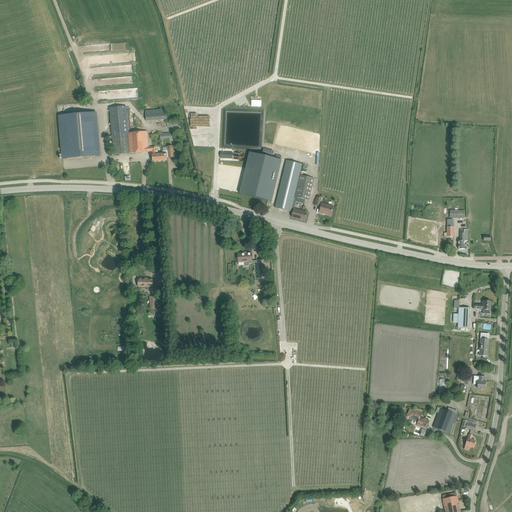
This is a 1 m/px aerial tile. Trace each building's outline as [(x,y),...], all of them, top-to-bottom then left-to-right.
[(110,108),(111,121),(127,120),(126,107),(110,108)] [(59,116),(63,159),(100,156),(96,113),(59,116)] [(111,121),(112,134),(128,133),(127,120),(111,121)] [(149,152),(148,147),(147,131),(128,133),(130,153),(149,152)] [(128,133),(112,134),(114,155),(128,154),(130,153),(128,133)] [(152,151),(152,155),(158,154),(158,151),(155,151),(155,146),(148,147),(149,152),(152,151)] [(163,154),(161,154),(161,161),(167,160),(167,157),(168,157),(173,157),(173,146),(167,146),(168,151),(163,151),(163,154)] [(281,160),(249,152),(240,194),(272,201),(272,200),(273,195),(278,175),(281,160)] [(275,208),(293,212),(294,209),(297,199),(294,198),(297,186),(298,186),(300,176),(303,164),(287,161),(275,208)] [(314,179),(300,176),(298,186),(295,197),(309,200),(314,179)] [(319,213),(323,214),(324,213),(331,215),(333,206),(322,203),(319,213)] [(294,209),(293,212),(292,217),(305,220),(307,212),(302,211),(294,209)] [(450,215),(449,218),(465,218),(465,211),(450,210),(450,215)] [(447,233),(444,233),(444,237),(447,237),(453,237),(453,232),(453,226),(447,227),(447,232),(447,233)] [(460,241),(459,241),(459,244),(459,249),(464,249),(464,244),(464,241),(468,241),(468,236),(468,230),(464,230),(464,232),(463,232),(463,230),(460,230),(460,236),(460,241)] [(238,263),(244,262),(244,265),(246,266),(248,266),(249,265),(249,262),(252,262),(252,258),(251,253),(238,254),(238,263)] [(256,260),(257,278),(267,278),(267,259),(256,260)] [(138,287),(139,287),(139,291),(140,291),(141,290),(142,290),(142,289),(145,289),(146,289),(146,290),(147,290),(148,290),(149,290),(150,290),(151,290),(151,289),(152,289),(152,288),(152,287),(152,284),(153,284),(153,283),(152,283),(152,280),(146,279),(146,278),(138,278),(138,283),(138,287)] [(157,296),(150,297),(151,310),(152,314),(158,313),(158,306),(157,296)] [(473,309),(483,309),(483,310),(482,314),(490,314),(490,310),(491,302),(483,301),(483,305),(473,305),(473,309)] [(453,314),(453,323),(458,323),(458,328),(468,329),(469,308),(459,308),(458,314),(453,314)] [(479,356),(482,356),(487,356),(489,334),(484,334),(481,334),(479,356)] [(447,380),(439,379),(438,398),(446,398),(447,380)] [(433,428),(449,433),(456,414),(437,407),(436,412),(439,413),(433,428)] [(417,425),(421,427),(426,429),(429,421),(416,416),(417,412),(410,409),(406,418),(418,423),(417,425)] [(466,420),(464,427),(466,428),(471,430),(474,431),(476,425),(476,423),(468,421),(466,420)] [(468,439),(465,449),(469,451),(470,447),(473,448),(475,441),(471,440),(473,436),(469,435),(468,439)] [(452,497),(443,499),(445,511),(460,511),(457,496),(452,497)]
